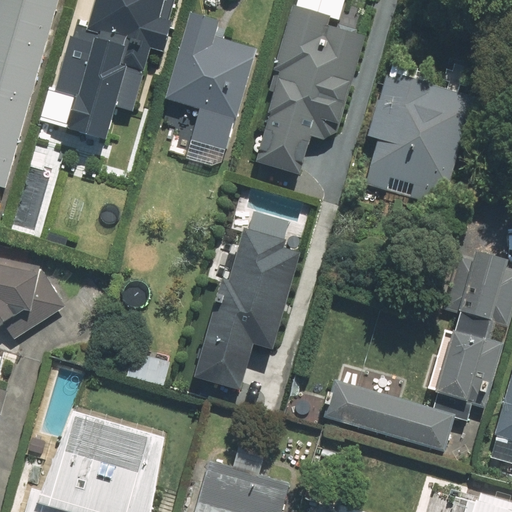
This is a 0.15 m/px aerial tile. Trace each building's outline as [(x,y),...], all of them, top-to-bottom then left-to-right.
[(10,191),(64,0),(0,0),(0,209),(6,190),(10,191)] [(101,0),(91,39),(74,34),(59,88),(80,94),(69,132),(109,143),(119,107),(140,113),(151,74),(159,47),(170,50),(178,22),(173,20),(179,0),(101,0)] [(380,18),(318,0),(294,0),(267,94),(272,96),(252,162),(310,179),(321,144),(341,150),(380,18)] [(228,19),(198,10),(171,99),(206,109),(193,152),(227,163),(262,48),(223,36),(228,19)] [(443,207),(466,139),(478,143),(492,102),(394,68),(371,137),(382,141),(368,181),(443,207)] [(277,350),(307,250),(291,245),(293,240),(248,226),(202,375),(247,389),(261,344),(277,350)] [(442,309),(462,315),(458,331),(449,328),(432,391),(490,407),(507,344),(495,340),(499,326),(511,329),(511,326),(511,248),(483,240),(476,265),(456,259),(442,309)] [(71,306),(45,262),(0,249),(0,329),(18,319),(26,332),(71,306)] [(173,363),(139,352),(132,374),(167,385),(173,363)] [(9,359),(0,356),(0,415),(2,416),(10,389),(1,386),(9,359)] [(458,413),(336,377),(325,415),(447,450),(458,413)] [(511,384),(497,439),(511,442),(511,384)] [(156,511),(170,437),(79,409),(46,491),(37,488),(30,511),(156,511)] [(194,511),(289,511),(297,485),(263,476),(269,452),(242,445),(236,466),(200,457),(194,482),(202,483),(194,511)] [(511,511),(511,494),(488,487),(483,501),(461,494),(455,511),(511,511)]
